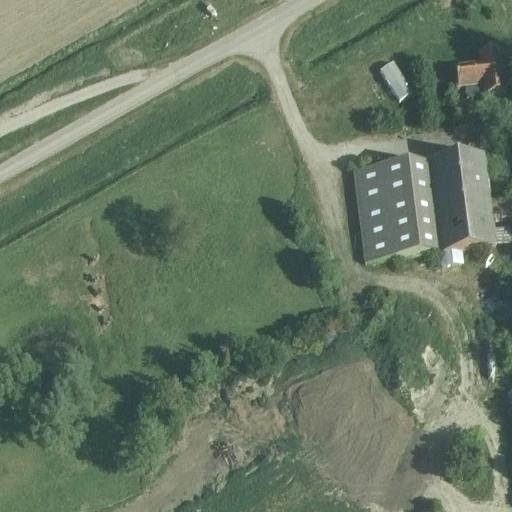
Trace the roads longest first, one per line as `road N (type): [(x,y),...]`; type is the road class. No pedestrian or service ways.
road 1 (unclassified): [(0,175),(323,0)]
road 2 (track): [(318,155),(347,267),(361,280),(413,287),(455,309),(468,352),(466,402)]
